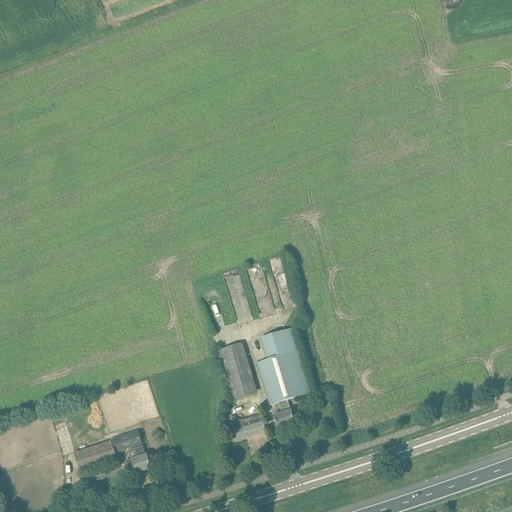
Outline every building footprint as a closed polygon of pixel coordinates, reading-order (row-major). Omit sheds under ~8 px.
[(311,393),(291,329),(279,333),(260,339),(266,361),(257,364),(270,406),(279,403),(282,414),(273,417),(277,429),(295,424),(291,411),(287,401),(311,393)] [(257,393),(242,344),(215,352),(230,401),(257,393)] [(266,432),(261,414),(226,425),(232,443),(266,432)] [(156,430),(153,435),(160,441),(164,435),(156,430)] [(142,444),(138,433),(74,454),(80,473),(117,461),(115,453),(142,444)] [(146,456),(143,446),(135,449),(138,458),(131,460),(135,474),(151,469),(147,455),(146,456)]
